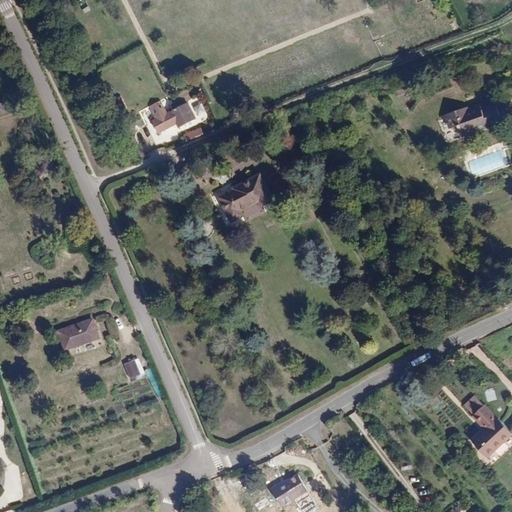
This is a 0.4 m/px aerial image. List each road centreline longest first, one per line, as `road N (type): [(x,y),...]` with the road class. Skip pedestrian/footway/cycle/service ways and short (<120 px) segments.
road 1 (residential): [(206,466),(115,235),(2,0)]
road 2 (residential): [(511,316),(246,456),(206,466)]
road 3 (unknown): [(351,398),(435,511)]
road 4 (residential): [(173,475),(58,511)]
